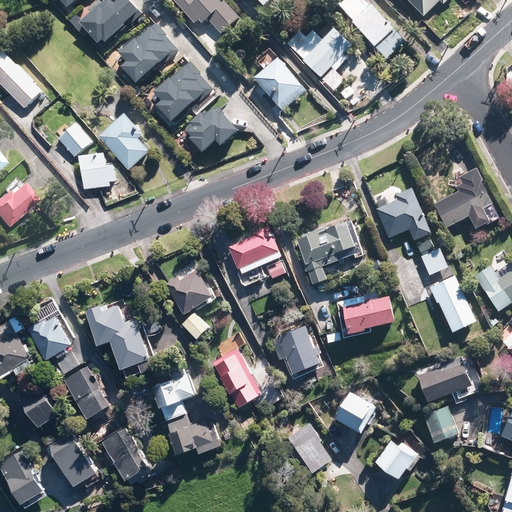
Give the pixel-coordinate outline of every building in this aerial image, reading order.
[(120,0),(118,2),(116,0),(109,0),(85,21),(105,43),(143,11),(134,0),(120,0)] [(220,0),(178,0),(196,20),(200,17),(204,22),(210,17),(223,32),(242,15),(228,0),(226,0),(223,3),(220,0)] [(356,0),(341,0),(338,3),(353,21),(365,10),(356,0)] [(413,0),(429,15),(442,0),(413,0)] [(370,8),(351,25),(372,48),(391,32),(370,8)] [(180,47),(159,22),(124,51),(131,60),(126,64),(140,81),(180,47)] [(305,61),(304,63),(321,79),(349,48),(332,32),(323,43),(312,33),(295,52),(305,61)] [(393,34),(375,50),(384,60),(402,44),(393,34)] [(0,51),(0,85),(25,109),(41,92),(0,51)] [(278,59),(254,82),(283,112),(307,90),(278,59)] [(215,87),(192,61),(159,90),(166,99),(160,104),(175,121),(215,87)] [(241,128),(222,106),(190,132),(206,150),(220,139),(223,142),(241,128)] [(141,136),(125,119),(100,141),(129,172),(147,156),(134,142),(141,136)] [(75,126),(59,141),(75,158),(91,143),(75,126)] [(445,147),(461,164),(468,157),(452,140),(445,147)] [(103,155),(82,158),(87,190),(110,187),(109,183),(116,182),(114,166),(105,168),(103,155)] [(460,192),(437,203),(448,226),(468,217),(474,228),(486,222),(479,208),(487,204),(477,182),(480,181),(474,170),(458,177),(462,184),(457,187),(460,192)] [(16,182),(0,196),(0,219),(7,226),(34,201),(16,182)] [(428,234),(410,190),(395,196),(397,201),(377,210),(388,236),(409,228),(414,240),(428,234)] [(351,225),(298,241),(311,284),(324,280),(320,264),(359,252),(351,225)] [(268,231),(230,246),(240,269),(277,253),(268,231)] [(437,251),(422,257),(429,274),(444,268),(437,251)] [(490,270),(475,280),(497,312),(511,301),(511,263),(494,276),(490,270)] [(196,269),(170,283),(189,315),(214,300),(196,269)] [(453,279),(429,289),(448,331),(472,320),(453,279)] [(389,299),(348,307),(352,329),(393,321),(389,299)] [(99,310),(85,315),(95,346),(109,341),(118,370),(145,361),(132,323),(121,327),(114,309),(100,313),(99,310)] [(208,327),(196,314),(185,324),(196,337),(208,327)] [(55,315),(28,329),(44,361),(72,347),(55,315)] [(12,323),(0,329),(0,341),(17,333),(12,323)] [(303,331),(279,339),(292,374),(316,366),(303,331)] [(16,336),(0,345),(0,373),(2,377),(30,362),(16,336)] [(237,349),(214,362),(241,408),(263,395),(237,349)] [(70,353),(55,361),(62,373),(76,366),(70,353)] [(458,361),(418,377),(429,402),(468,387),(458,361)] [(88,370),(65,381),(85,420),(107,409),(88,370)] [(194,397),(188,378),(154,388),(160,407),(194,397)] [(37,380),(18,390),(38,426),(57,416),(37,380)] [(360,433),(373,411),(348,397),(336,420),(360,433)] [(446,409),(425,418),(434,442),(456,433),(446,409)] [(210,423),(169,436),(175,454),(195,447),(196,451),(217,444),(210,423)] [(305,427),(285,441),(308,475),(329,461),(305,427)] [(124,430),(102,443),(124,480),(146,467),(124,430)] [(70,434),(49,447),(74,485),(94,472),(70,434)] [(413,458),(393,443),(379,462),(400,477),(413,458)] [(44,490),(23,452),(0,464),(0,469),(19,504),(44,490)]
